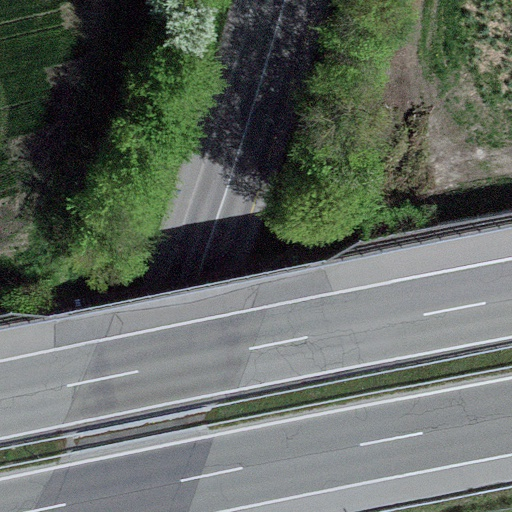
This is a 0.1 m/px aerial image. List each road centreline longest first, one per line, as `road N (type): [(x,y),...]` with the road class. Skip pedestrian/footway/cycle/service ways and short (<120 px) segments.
road 1 (secondary): [(294,0),(246,184),(113,511)]
road 2 (motorway): [(511,298),(0,399)]
road 3 (motorway): [(57,511),(511,420)]
